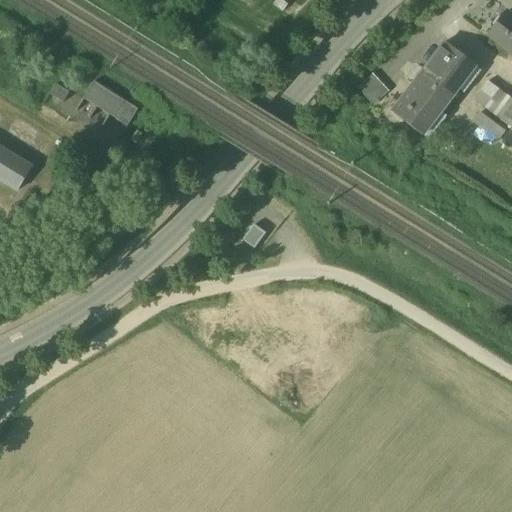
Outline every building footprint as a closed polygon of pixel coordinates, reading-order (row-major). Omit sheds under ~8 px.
[(511,17),(507,13),(489,37),(511,54),(511,17)] [(476,68),(446,44),(420,79),(450,102),(476,68)] [(358,87),(373,104),(390,90),(375,72),(358,87)] [(511,85),(496,73),(488,83),(504,95),(511,85)] [(450,102),(420,79),(394,112),(424,136),(450,102)] [(138,110),(94,83),(77,111),(103,128),(110,116),(128,127),(138,110)] [(511,100),(504,95),(488,83),(473,102),(511,132),(511,100)] [(70,93),(56,85),(50,95),(64,104),(70,93)] [(504,135),(477,114),(471,123),(498,143),(504,135)] [(32,169),(0,149),(0,180),(18,191),(32,169)] [(254,225),(244,241),(256,249),(266,233),(254,225)]
